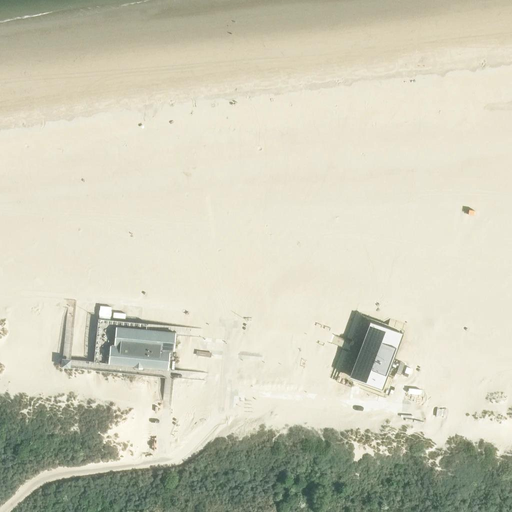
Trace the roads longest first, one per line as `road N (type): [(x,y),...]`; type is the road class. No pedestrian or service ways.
road 1 (unknown): [(14,511),(61,481),(182,468),(220,448),(263,444)]
road 2 (unclassified): [(3,511),(46,477),(164,462)]
